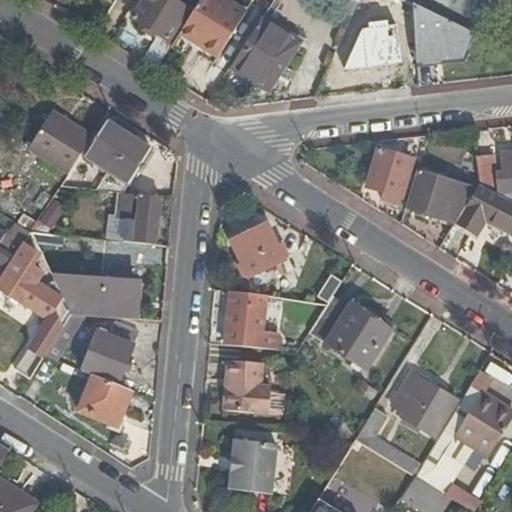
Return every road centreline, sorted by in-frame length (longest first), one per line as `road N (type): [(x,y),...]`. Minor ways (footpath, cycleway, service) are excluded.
road 1 (residential): [(511,340),(197,145)]
road 2 (unclassified): [(197,145),(166,511)]
road 3 (residential): [(197,145),(511,99)]
road 4 (residential): [(197,145),(0,15)]
road 5 (residential): [(159,511),(0,413)]
